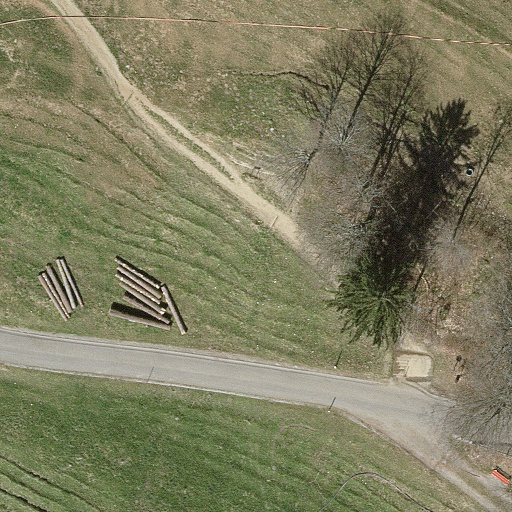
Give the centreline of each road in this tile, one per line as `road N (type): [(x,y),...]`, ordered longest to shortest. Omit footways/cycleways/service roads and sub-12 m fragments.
road 1 (unclassified): [(0,346),(355,394),(511,433)]
road 2 (track): [(355,394),(508,511)]
